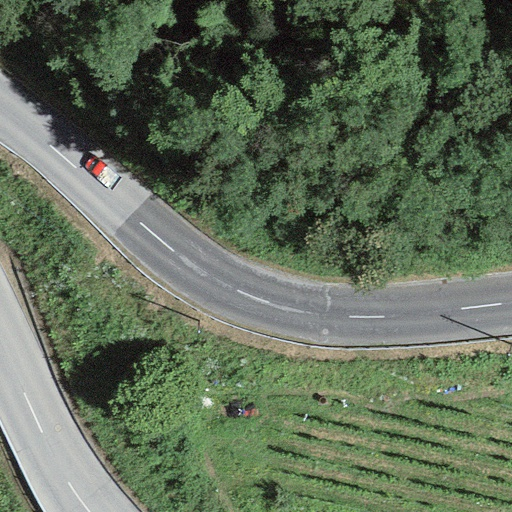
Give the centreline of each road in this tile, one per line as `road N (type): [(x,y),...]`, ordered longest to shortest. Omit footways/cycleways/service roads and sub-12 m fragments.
road 1 (tertiary): [(0,107),(173,255),(271,303),(331,313),(511,302)]
road 2 (tertiary): [(95,511),(0,350)]
